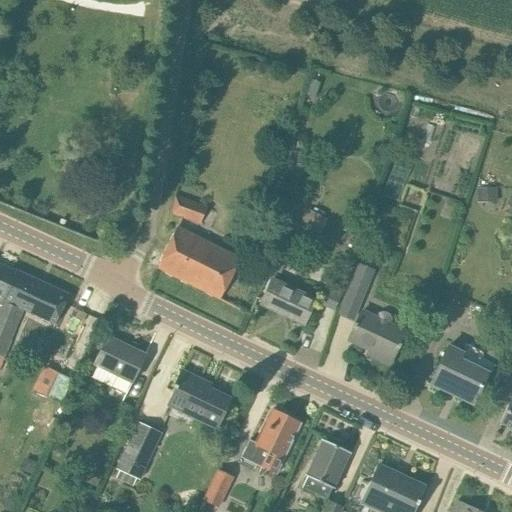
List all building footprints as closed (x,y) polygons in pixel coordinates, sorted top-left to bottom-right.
[(496,187),(477,187),(476,199),(496,200),(496,187)] [(178,196),(172,212),(200,224),(206,208),(178,196)] [(316,243),(328,220),(307,209),(295,232),(316,243)] [(221,300),(240,261),(176,228),(157,268),(221,300)] [(279,273),(288,251),(276,246),(267,269),(279,273)] [(0,300),(1,301),(15,270),(0,263),(0,300)] [(372,270),(356,264),(345,296),(360,301),(372,270)] [(68,294),(15,270),(1,301),(12,306),(0,333),(0,355),(5,357),(23,311),(55,325),(68,294)] [(271,280),(269,286),(260,304),(304,324),(315,301),(271,280)] [(0,304),(0,333),(12,306),(1,301),(0,304)] [(406,329),(391,322),(391,321),(391,320),(391,319),(391,317),(390,315),(389,314),(388,313),(387,312),(385,312),(384,311),(382,311),(381,312),(379,312),(378,313),(377,314),(376,315),(361,308),(352,327),(354,328),(348,339),(376,353),(374,357),(389,364),(406,329)] [(107,336),(99,354),(93,365),(97,367),(92,378),(126,395),(131,383),(145,354),(107,336)] [(448,346),(439,366),(430,384),(450,393),(452,389),(475,400),(488,373),(460,360),(463,353),(448,346)] [(45,368),(20,422),(38,431),(63,377),(45,368)] [(181,372),(173,388),(175,388),(167,405),(216,429),(230,400),(197,385),(199,380),(181,372)] [(500,423),(511,428),(511,398),(511,400),(511,399),(500,423)] [(121,403),(105,436),(117,442),(133,409),(121,403)] [(273,411),(264,429),(256,445),(249,441),(241,457),(276,474),(291,443),(289,442),(298,423),(273,411)] [(142,479),(157,429),(130,421),(115,471),(142,479)] [(349,453),(322,440),(305,476),(307,477),(302,488),(313,493),(326,500),(331,488),(333,489),(349,453)] [(378,466),(370,482),(360,505),(375,511),(413,511),(419,501),(417,500),(423,489),(395,476),(396,475),(378,466)] [(217,473),(202,503),(216,510),(230,479),(217,473)] [(328,501),(321,511),(343,511),(341,511),(342,508),(328,501)] [(477,511),(457,503),(452,511),(477,511)]
